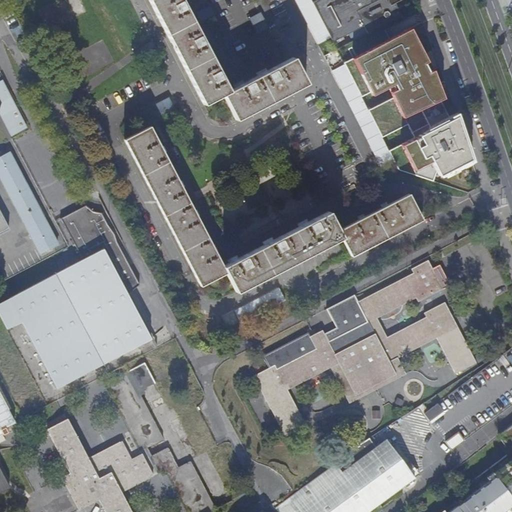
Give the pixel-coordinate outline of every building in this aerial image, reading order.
[(148,0),(203,105),(223,95),(236,120),(306,84),(293,58),(229,92),(180,0),(148,0)] [(314,0),(311,2),(332,41),(362,25),(366,33),(402,15),(395,2),(393,0),(314,0)] [(410,29),(343,63),(351,79),(362,98),(387,85),(394,98),(369,111),(382,138),(408,125),(415,138),(398,146),(403,155),(412,173),(430,164),(435,172),(438,177),(445,174),(453,169),(472,159),(457,113),(449,116),(442,100),(441,97),(431,71),(427,73),(422,64),(427,62),(410,29)] [(324,59),(331,55),(324,43),(318,47),(324,59)] [(351,79),(339,85),(381,165),(403,155),(398,146),(382,138),(369,111),(362,98),(351,79)] [(13,137),(28,129),(2,80),(0,81),(0,96),(7,110),(1,113),(13,137)] [(226,272),(236,291),(341,236),(351,255),(421,219),(408,194),(338,230),(328,211),(222,266),(176,177),(149,128),(125,141),(200,285),(226,272)] [(0,187),(36,256),(53,246),(5,156),(0,158),(0,187)] [(77,263),(0,302),(0,316),(6,327),(18,321),(54,389),(145,341),(122,298),(134,288),(111,244),(109,237),(102,227),(97,216),(88,213),(80,209),(56,221),(77,263)] [(305,425),(287,389),(330,367),(338,383),(347,379),(355,395),(395,374),(397,378),(406,374),(397,358),(437,337),(455,372),(475,362),(444,302),(425,312),(427,316),(387,336),(377,317),(417,297),(419,300),(442,288),(427,260),(411,268),(413,272),(357,301),(368,321),(328,342),(322,330),(309,336),(315,349),(275,369),(273,365),(253,376),(284,436),(305,425)] [(247,314),(285,297),(281,287),(243,303),(247,314)] [(130,511),(120,492),(159,472),(161,475),(165,473),(185,511),(208,511),(231,500),(204,450),(196,454),(172,408),(168,410),(143,363),(102,384),(127,432),(123,434),(125,437),(86,457),(65,418),(45,428),(68,472),(60,476),(77,509),(97,498),(103,511),(130,511)] [(0,429),(15,423),(0,389),(0,429)] [(432,421),(446,411),(438,401),(425,411),(432,421)] [(511,425),(498,436),(511,452),(489,469),(467,486),(454,470),(439,482),(409,505),(414,511),(500,511),(511,503),(511,498),(511,425)] [(452,447),(464,439),(459,431),(447,439),(452,447)] [(276,508),(278,511),(370,511),(414,480),(414,479),(394,450),(387,441),(377,448),(369,439),(345,455),(333,463),(335,465),(276,508)] [(398,447),(394,450),(414,479),(419,476),(398,447)]
